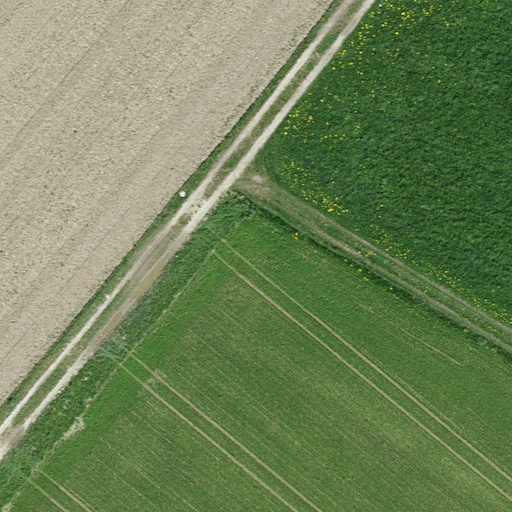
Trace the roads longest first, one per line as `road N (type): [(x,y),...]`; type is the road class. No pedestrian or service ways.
road 1 (track): [(0,400),(329,0)]
road 2 (track): [(511,254),(261,86)]
